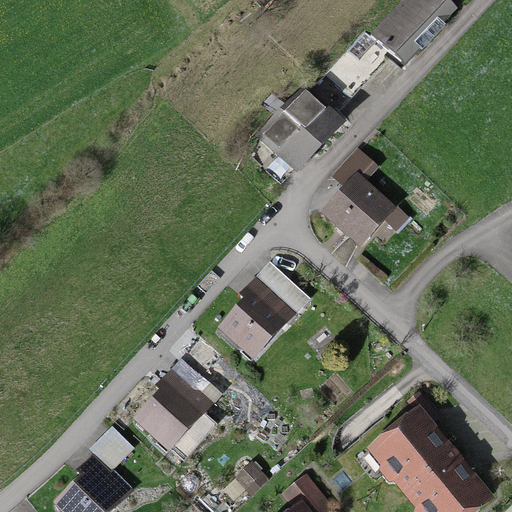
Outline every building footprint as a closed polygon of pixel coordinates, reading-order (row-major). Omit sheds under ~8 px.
[(443,0),(408,0),(373,36),(402,64),(453,10),(443,0)] [(313,156),(340,128),(329,118),(336,111),(313,89),(265,139),(294,167),(295,168),(309,153),(313,156)] [(350,192),(329,215),(361,245),(392,211),(363,185),(376,170),(359,154),(336,179),(350,192)] [(261,282),(260,282),(261,281),(259,279),(242,298),(249,304),(225,330),(227,331),(253,354),(253,355),(255,356),(307,299),(273,268),(261,282)] [(184,361),(158,390),(164,396),(141,421),(143,423),(143,422),(169,446),(185,461),(216,428),(184,399),(203,379),(184,361)] [(440,419),(421,395),(410,404),(422,418),(430,427),(440,419)] [(460,461),(454,453),(447,452),(420,419),(378,453),(387,465),(384,473),(392,482),(400,481),(421,507),(419,511),(472,511),(487,500),(459,466),(460,461)] [(97,458),(98,457),(97,456),(79,474),(85,480),(61,505),(63,506),(69,511),(109,511),(121,500),(120,499),(119,499),(104,485),(114,475),(97,458)] [(330,511),(332,511),(307,479),(287,496),(300,511),(330,511)]
